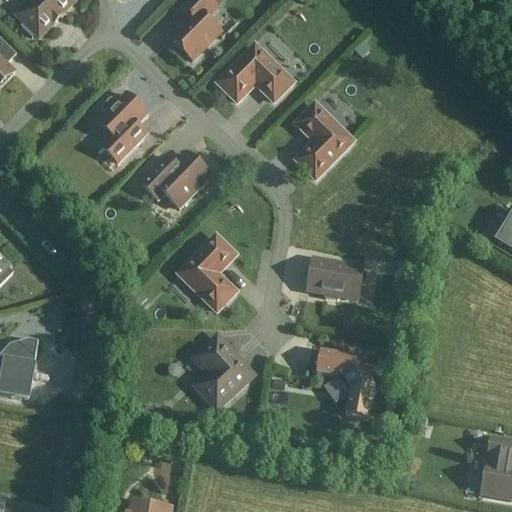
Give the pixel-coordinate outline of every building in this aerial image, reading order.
[(28,0),(31,3),(16,18),(24,25),(21,28),(32,39),(35,36),(39,40),(52,26),(54,27),(63,17),(62,16),(76,2),(73,0),(28,0)] [(207,0),(191,0),(181,10),(191,20),(170,41),(192,63),(220,34),(207,21),(218,10),(207,0)] [(0,39),(0,90),(14,76),(4,65),(14,54),(0,39)] [(362,58),(368,52),(362,46),(355,53),(362,58)] [(255,49),(218,86),(237,104),(255,86),(274,104),(292,86),(255,49)] [(119,166),(143,141),(147,137),(138,127),(147,117),(126,96),(117,104),(114,101),(111,101),(104,108),(103,112),(107,115),(98,124),(106,133),(104,135),(104,139),(110,145),(104,151),(119,166)] [(315,108),(297,126),(315,145),(297,163),(315,181),(352,145),(315,108)] [(172,126),(155,145),(164,153),(181,135),(172,126)] [(177,167),(167,157),(139,186),(158,204),(165,197),(179,211),(210,179),(187,156),(177,167)] [(511,213),(492,246),(511,258),(511,213)] [(216,277),(234,258),(216,240),(180,277),(217,313),(235,295),(216,277)] [(9,271),(11,269),(0,257),(0,288),(13,275),(9,271)] [(313,262),(307,293),(324,296),(325,300),(337,302),(340,299),(358,302),(363,270),(313,262)] [(394,275),(408,277),(410,267),(396,265),(394,275)] [(141,297),(134,304),(141,312),(149,304),(141,297)] [(207,402),(216,412),(253,379),(217,340),(194,361),(209,377),(198,386),(209,399),(207,402)] [(37,358),(19,343),(10,345),(0,356),(0,395),(29,401),(37,358)] [(320,353),(316,376),(336,379),(349,397),(345,417),(368,421),(375,384),(358,359),(338,356),(320,353)] [(146,408),(143,422),(169,427),(171,413),(146,408)] [(107,454),(123,456),(125,442),(109,440),(107,454)] [(481,497),(511,502),(511,444),(491,441),(488,459),(490,460),(489,468),(487,467),(481,497)]
